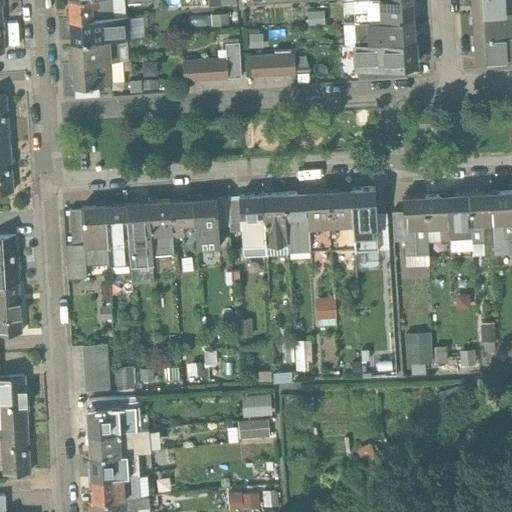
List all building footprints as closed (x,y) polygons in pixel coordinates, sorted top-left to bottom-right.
[(66,0),(68,21),(103,18),(102,7),(111,7),(111,0),(66,0)] [(380,0),(356,1),(353,2),(355,24),(357,24),(412,20),(410,0),(380,0)] [(511,0),(470,0),(472,16),(511,13),(511,0)] [(511,13),(472,16),(473,38),(511,35),(511,13)] [(103,18),(68,21),(70,43),(112,40),(126,39),(125,17),(103,18)] [(412,20),(357,24),(358,45),(413,42),(412,20)] [(511,35),(473,38),(475,61),(499,59),(500,70),(511,69),(511,35)] [(112,40),(70,43),(71,65),(107,62),(114,62),(112,40)] [(358,45),(353,46),(354,69),(355,69),(405,66),(415,65),(413,42),(358,45)] [(237,43),(223,44),(224,59),(225,59),(226,79),(239,78),(237,43)] [(292,55),(249,58),(250,77),(293,74),(292,55)] [(224,59),(181,62),(182,82),(226,79),(225,59),(224,59)] [(107,62),(71,65),(73,89),(108,86),(107,62)] [(405,66),(355,69),(356,81),(406,78),(405,66)] [(6,95),(0,95),(0,144),(9,144),(6,95)] [(9,144),(0,144),(0,191),(12,191),(9,144)] [(372,187),(349,189),(351,210),(362,209),(364,240),(376,239),(372,187)] [(349,189),(327,190),(331,246),(353,245),(351,210),(349,189)] [(327,190),(305,191),(308,231),(309,248),(331,246),(327,190)] [(511,194),(511,190),(490,191),(493,234),(503,233),(502,221),(511,220),(511,194)] [(305,191),(283,193),(285,215),(285,228),(285,233),(308,231),(305,191)] [(490,191),(468,193),(470,223),(482,222),(484,251),(494,250),(493,234),(490,191)] [(283,193),(261,194),(263,216),(275,216),(285,215),(283,193)] [(468,193),(446,194),(449,237),(459,236),(458,223),(470,223),(468,193)] [(261,194),(238,196),(241,230),(241,231),(251,230),(251,232),(256,236),(264,236),(263,216),(261,194)] [(446,194),(425,195),(426,225),(438,225),(439,237),(449,237),(446,194)] [(425,195),(401,197),(402,210),(404,239),(405,254),(428,252),(426,225),(425,195)] [(238,196),(226,197),(228,226),(229,231),(241,230),(238,196)] [(214,197),(191,199),(193,222),(195,248),(218,246),(217,227),(216,227),(214,198),(214,197)] [(226,197),(214,198),(216,227),(217,227),(228,226),(226,197)] [(191,199),(169,201),(172,236),(182,236),(181,223),(193,222),(191,199)] [(169,201),(147,202),(149,225),(161,224),(162,237),(172,236),(169,201)] [(147,202),(125,204),(128,239),(129,239),(130,264),(151,263),(149,225),(147,202)] [(125,204),(103,205),(105,228),(106,241),(128,239),(125,204)] [(103,205),(80,207),(80,209),(83,244),(83,251),(94,251),(93,229),(105,228),(103,205)] [(80,209),(68,209),(71,245),(83,244),(80,209)] [(402,210),(391,211),(392,240),(404,239),(402,210)] [(285,215),(275,216),(275,228),(285,228),(285,215)] [(15,236),(0,237),(0,283),(18,282),(15,236)] [(0,283),(0,331),(22,330),(18,282),(0,283)] [(317,315),(338,314),(337,294),(316,295),(317,315)] [(434,360),(433,326),(407,327),(408,361),(434,360)] [(287,338),(286,362),(311,363),(312,339),(287,338)] [(105,344),(82,346),(85,391),(108,389),(105,344)] [(116,366),(117,388),(136,388),(135,365),(116,366)] [(24,375),(0,376),(0,422),(0,424),(28,423),(24,375)] [(245,414),(273,413),(272,391),(244,393),(245,414)] [(123,407),(87,410),(89,434),(113,432),(112,419),(123,418),(123,407)] [(272,416),(240,418),(241,437),(274,435),(272,416)] [(142,422),(130,423),(131,431),(143,430),(142,422)] [(28,423),(0,424),(3,472),(31,470),(28,423)] [(113,432),(89,434),(90,456),(126,454),(133,453),(144,452),(151,451),(149,429),(143,430),(131,431),(125,431),(113,432)] [(144,452),(133,453),(134,462),(145,460),(144,452)] [(126,454),(90,456),(92,478),(116,476),(115,464),(127,464),(126,454)] [(116,476),(92,478),(93,500),(129,498),(129,488),(117,488),(116,476)] [(230,506),(279,503),(278,479),(229,481),(230,506)] [(129,498),(93,500),(94,511),(138,511),(138,505),(130,506),(129,498)]
